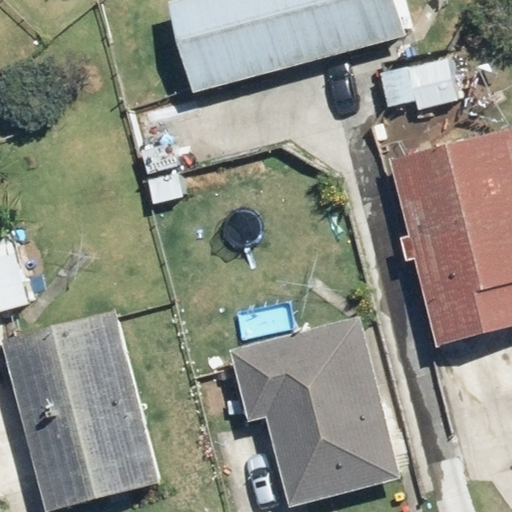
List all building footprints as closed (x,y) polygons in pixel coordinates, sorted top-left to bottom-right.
[(193,0),(214,87),(428,36),(418,0),(193,0)] [(464,61),(394,69),(398,110),(469,102),(464,61)] [(511,130),(406,162),(459,340),(511,323),(511,130)] [(0,313),(50,298),(30,233),(0,241),(0,313)] [(137,303),(22,334),(69,508),(184,477),(137,303)] [(379,311),(249,346),(270,423),(281,420),(303,502),(421,470),(379,311)]
